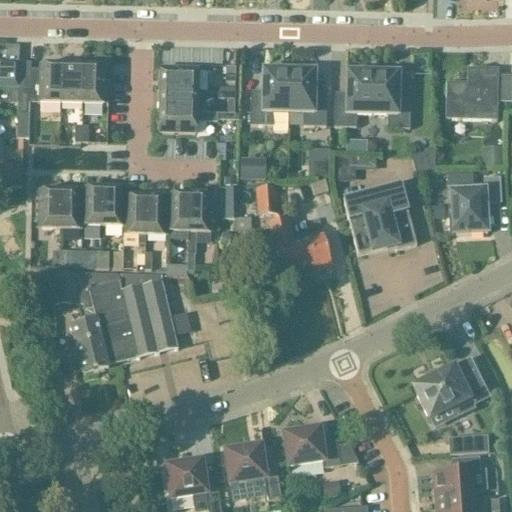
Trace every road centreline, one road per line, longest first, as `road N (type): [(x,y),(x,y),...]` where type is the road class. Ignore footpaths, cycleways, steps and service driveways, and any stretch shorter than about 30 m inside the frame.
road 1 (residential): [(511,36),(136,29)]
road 2 (residential): [(83,439),(217,405),(340,360)]
road 3 (residential): [(209,171),(136,170),(136,29)]
road 4 (residential): [(340,360),(511,273)]
road 5 (residential): [(402,511),(397,470),(340,360)]
road 6 (residential): [(136,29),(0,27)]
